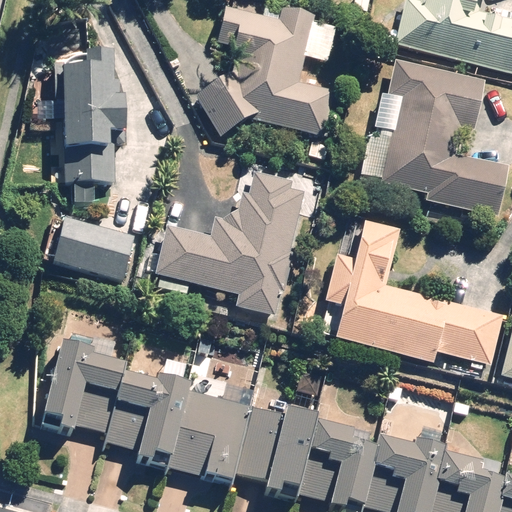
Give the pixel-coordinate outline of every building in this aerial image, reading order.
[(406,2),(396,49),(511,73),(511,26),(476,18),(478,5),(491,7),(492,0),(421,0),(420,5),(406,2)] [(298,85),(314,20),(283,12),(280,25),(229,12),(221,45),(236,49),(235,54),(257,60),(197,100),(223,139),(260,116),(264,125),(325,140),(336,95),(298,85)] [(474,131),(485,85),(401,66),(393,99),(383,97),(364,181),(427,195),(424,204),(500,221),(511,170),(452,157),(459,128),(474,131)] [(64,104),(63,188),(113,189),(114,139),(125,139),(126,100),(116,100),(116,72),(56,71),(56,104),(64,104)] [(277,322),(307,194),(291,191),(292,184),(254,175),(243,224),(214,217),(208,243),(170,234),(159,280),(240,299),(237,312),(277,322)] [(136,243),(66,219),(52,262),(122,285),(136,243)] [(397,235),(348,223),(328,307),(347,312),(340,343),(436,366),(439,355),(491,367),(503,319),(384,290),(397,235)] [(511,336),(501,379),(511,381),(511,336)] [(128,378),(130,370),(93,361),(94,354),(60,345),(38,429),(110,448),(128,378)] [(323,379),(302,374),(297,395),(318,400),(323,379)] [(128,378),(110,448),(137,455),(139,455),(137,465),(173,474),(195,392),(196,388),(161,379),(159,387),(128,378)] [(195,392),(173,474),(235,491),(238,480),(252,427),(257,409),(195,392)] [(285,491),(306,497),(324,427),(257,409),(238,480),(269,488),(267,499),(282,503),(285,491)] [(333,511),(363,511),(364,511),(380,452),(357,446),(359,436),(324,427),(306,497),(305,501),(329,507),(328,511),(333,511)] [(380,452),(364,511),(368,511),(431,511),(446,458),(447,453),(417,445),(416,451),(382,442),(380,452)] [(502,511),(509,484),(483,477),(485,469),(446,458),(431,511),(502,511)] [(511,511),(511,479),(509,484),(502,511),(511,511)]
